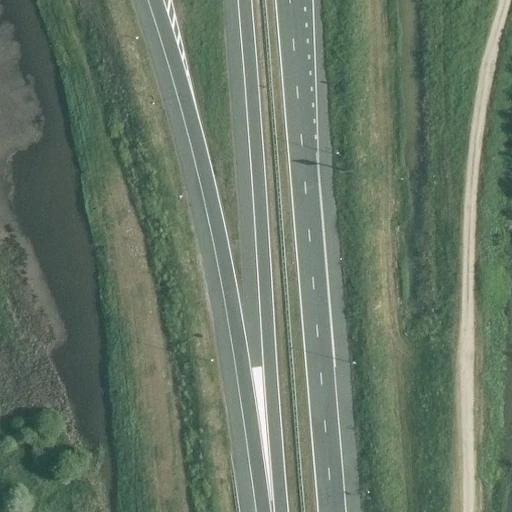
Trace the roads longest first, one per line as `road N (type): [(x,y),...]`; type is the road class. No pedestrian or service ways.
road 1 (motorway): [(154,0),(216,232),(266,511)]
road 2 (track): [(502,0),(469,204),(468,511)]
road 3 (motorway): [(330,511),(289,0)]
road 4 (motorway): [(243,0),(277,511)]
